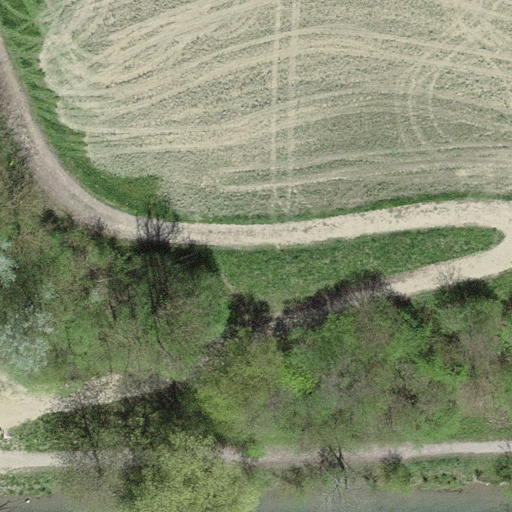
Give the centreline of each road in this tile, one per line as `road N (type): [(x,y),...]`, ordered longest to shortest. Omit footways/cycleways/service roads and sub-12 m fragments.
road 1 (track): [(511,213),(236,243),(138,230),(66,191),(0,80)]
road 2 (track): [(0,412),(511,253)]
